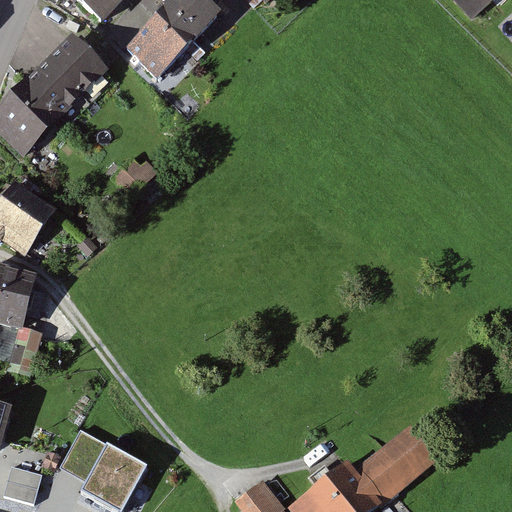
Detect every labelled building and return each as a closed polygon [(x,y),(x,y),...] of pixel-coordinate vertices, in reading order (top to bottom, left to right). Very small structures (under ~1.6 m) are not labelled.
[(72,0),(95,22),(115,0),(72,0)] [(190,0),(179,0),(132,49),(160,75),(212,20),(190,0)] [(496,0),(460,0),(480,18),(496,0)] [(72,39),(0,114),(0,137),(26,161),(63,122),(72,130),(118,82),(72,39)] [(134,167),(118,183),(136,200),(157,178),(145,166),(139,172),(134,167)] [(51,218),(11,193),(0,210),(0,233),(29,252),(51,218)] [(33,286),(0,276),(0,359),(12,363),(33,286)] [(0,450),(0,451),(13,405),(0,401),(0,450)] [(87,484),(108,446),(81,431),(60,469),(87,484)] [(346,468),(290,511),(379,511),(436,468),(411,436),(355,479),(346,468)] [(82,493),(115,511),(124,511),(148,468),(108,446),(87,484),(82,493)] [(12,468),(4,496),(34,505),(43,476),(12,468)] [(282,511),(265,488),(237,508),(240,511),(282,511)]
